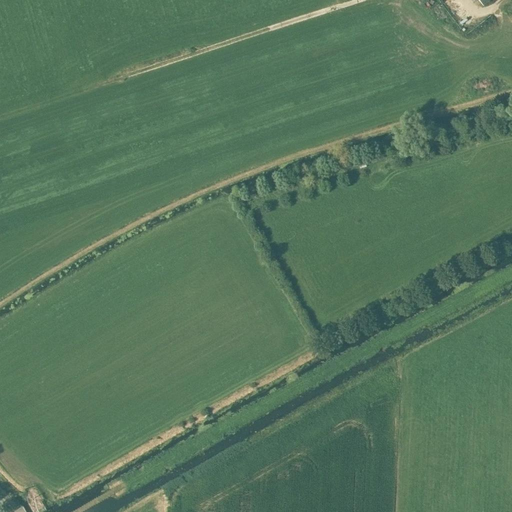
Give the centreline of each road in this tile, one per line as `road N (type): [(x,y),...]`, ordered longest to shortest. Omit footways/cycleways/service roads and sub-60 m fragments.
road 1 (track): [(511,272),(77,511)]
road 2 (track): [(360,0),(113,80)]
